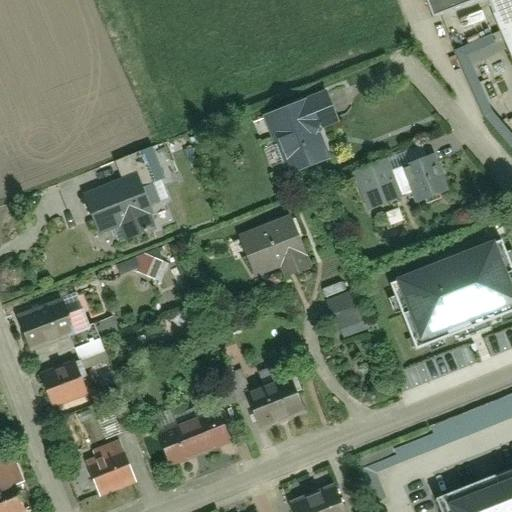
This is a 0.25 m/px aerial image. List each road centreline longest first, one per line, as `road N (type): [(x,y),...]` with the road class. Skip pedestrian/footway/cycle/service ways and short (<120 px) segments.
road 1 (residential): [(511,374),(172,511)]
road 2 (residential): [(64,511),(0,346)]
